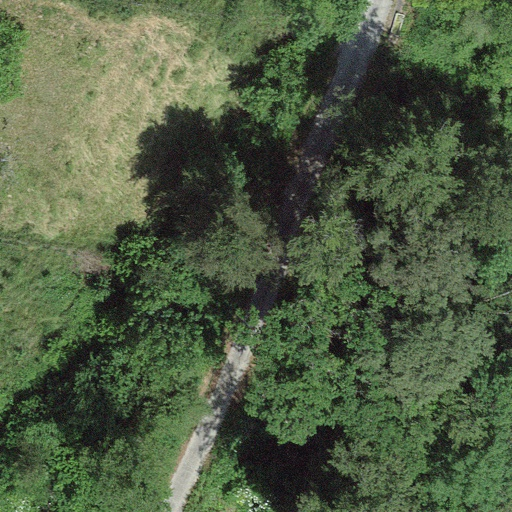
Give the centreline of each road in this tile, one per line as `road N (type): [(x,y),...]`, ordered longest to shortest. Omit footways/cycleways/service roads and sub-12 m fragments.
road 1 (residential): [(378,0),(239,360)]
road 2 (track): [(239,360),(168,511)]
